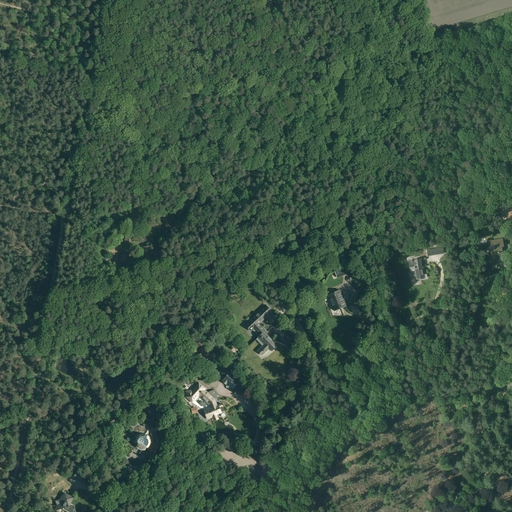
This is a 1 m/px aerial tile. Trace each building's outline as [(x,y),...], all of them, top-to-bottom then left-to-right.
[(489,251),(490,251),(489,267),(497,268),(495,255),(503,254),(502,247),(504,247),(503,240),(505,239),(504,233),(493,235),(494,240),(487,241),(489,251)] [(427,250),(428,257),(444,254),(443,248),(427,250)] [(120,257),(121,257),(120,260),(124,262),(125,263),(128,258),(127,258),(127,256),(124,254),(123,255),(122,254),(120,257)] [(424,278),(423,273),(423,270),(422,270),(420,259),(413,260),(413,261),(408,261),(409,268),(415,267),(417,279),(424,278)] [(365,264),(361,266),(366,278),(370,277),(365,264)] [(349,266),(340,269),(334,271),(337,278),(343,276),(352,272),(349,266)] [(346,306),(340,290),(328,295),(334,310),(346,306)] [(246,324),(244,325),(251,332),(252,330),(258,336),(257,337),(258,338),(256,339),(262,346),(257,350),(262,355),(269,348),(271,350),(274,347),(272,344),(273,343),(269,339),(270,338),(266,334),(268,332),(260,324),(272,312),(264,304),(260,308),(261,308),(253,316),(254,316),(246,324)] [(207,359),(200,353),(197,357),(204,363),(207,359)] [(248,387),(224,365),(219,371),(225,376),(222,381),(222,382),(226,385),(227,384),(233,390),(233,391),(237,395),(237,394),(238,395),(243,390),(244,391),(248,387)] [(187,396),(185,397),(192,403),(199,396),(209,405),(210,407),(204,410),(207,419),(213,417),(213,416),(220,413),(220,414),(222,413),(218,404),(217,404),(215,398),(222,396),(215,390),(214,390),(213,390),(212,390),(211,390),(210,391),(208,392),(206,390),(207,389),(198,382),(198,383),(192,389),(185,391),(186,393),(187,396)] [(136,445),(136,446),(133,451),(142,456),(145,450),(146,450),(147,450),(148,449),(149,448),(150,447),(151,447),(151,446),(151,445),(152,444),(152,443),(152,442),(152,441),(152,440),(151,439),(151,438),(151,437),(150,437),(150,436),(149,436),(149,435),(148,435),(147,434),(146,434),(145,433),(144,433),(143,433),(142,433),(142,434),(141,434),(140,434),(139,434),(139,435),(138,435),(137,436),(137,437),(136,437),(136,438),(136,439),(135,439),(135,440),(135,441),(135,442),(135,443),(135,444),(136,445)] [(60,499),(56,501),(57,506),(56,508),(59,509),(62,508),(68,511),(75,511),(75,510),(73,505),(70,503),(73,497),(64,493),(64,494),(62,495),(60,499)]
